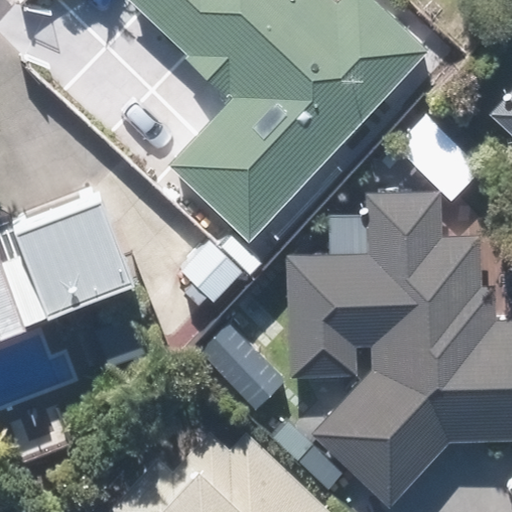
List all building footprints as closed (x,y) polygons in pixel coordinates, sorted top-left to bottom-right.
[(129,0),(227,99),(157,168),(233,244),(421,59),(361,0),(332,0),(328,4),(324,0),(129,0)] [(511,78),(474,121),(511,155),(511,78)] [(94,191),(12,221),(45,309),(127,278),(94,191)] [(427,193),(360,192),(358,250),(277,250),(277,287),(296,287),(296,321),(285,321),(285,374),(351,374),(298,431),(380,506),(441,438),(511,439),(511,322),(484,322),(484,286),(470,285),(471,238),(426,237),(427,193)] [(318,511),(237,431),(218,450),(203,435),(163,474),(152,463),(103,511),(318,511)]
